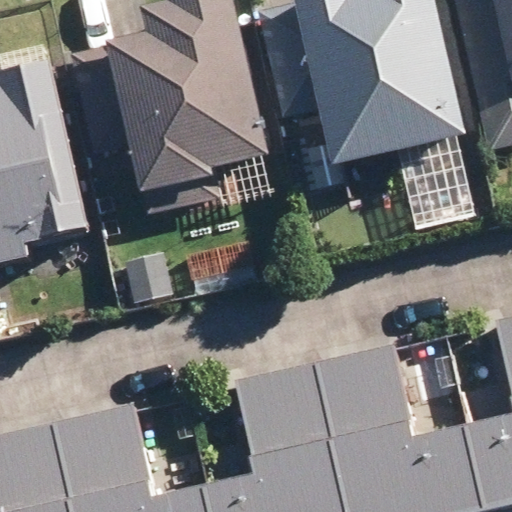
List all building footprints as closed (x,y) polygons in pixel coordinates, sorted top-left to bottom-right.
[(296,150),(252,0),(170,0),(153,5),(161,33),(85,55),(113,153),(153,141),(169,197),(237,178),(234,167),(296,150)] [(491,130),(459,0),(318,0),(318,1),(275,12),(300,115),(335,107),(349,165),(491,130)] [(511,0),(476,0),(509,152),(511,151),(511,0)] [(0,264),(56,251),(55,244),(114,229),(73,59),(17,73),(20,82),(0,87),(0,264)] [(511,320),(509,322),(511,335),(511,415),(432,435),(409,339),(255,376),(278,470),(177,495),(172,477),(162,480),(144,404),(0,438),(0,459),(12,511),(496,511),(511,508),(511,320)]
